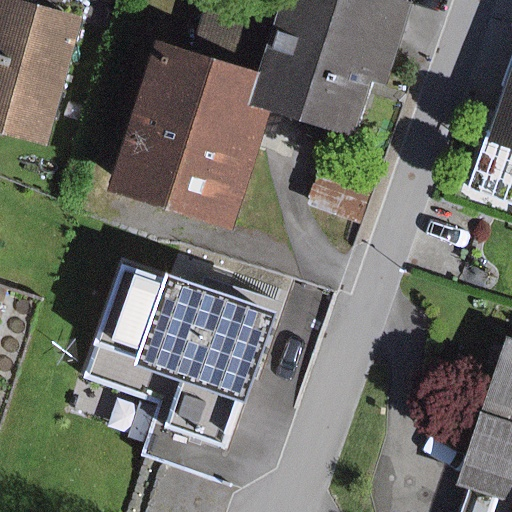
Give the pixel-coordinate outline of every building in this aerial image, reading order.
[(0,0),(0,67),(19,0),(0,0)] [(25,0),(19,0),(0,67),(0,122),(62,140),(96,20),(25,0)] [(412,0),(312,0),(288,77),(180,42),(133,187),(255,227),(296,102),(371,127),(412,0)] [(511,66),(486,143),(511,151),(511,66)] [(198,286),(146,268),(112,368),(193,396),(183,425),(252,449),(300,309),(202,276),(198,286)] [(511,511),(511,390),(468,511),(511,511)]
